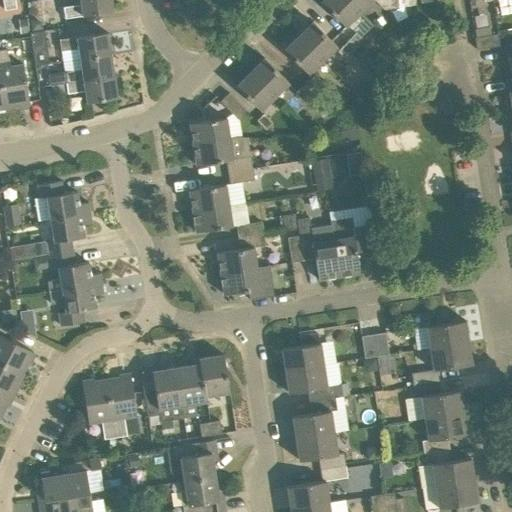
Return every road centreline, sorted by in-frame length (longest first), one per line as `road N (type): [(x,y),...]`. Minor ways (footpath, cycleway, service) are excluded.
road 1 (residential): [(155,320),(80,348),(57,376),(7,481),(5,511)]
road 2 (residential): [(245,317),(499,278)]
road 3 (residential): [(499,278),(475,99),(454,53)]
road 4 (residential): [(261,511),(265,450),(245,317)]
road 5 (residential): [(155,320),(148,259),(132,231),(110,134)]
